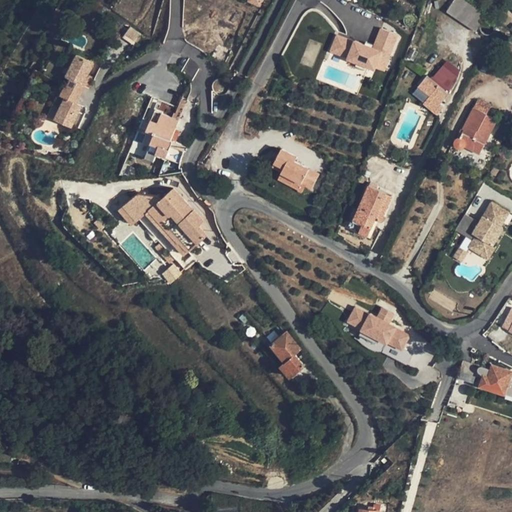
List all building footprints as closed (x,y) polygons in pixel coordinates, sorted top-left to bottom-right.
[(486,16),(463,0),(453,0),(447,11),(476,31),(479,27),(479,26),(480,24),(481,22),(482,22),(486,16)] [(125,37),(138,44),(144,33),(131,26),(125,37)] [(381,29),(373,50),(337,36),(330,52),(347,59),(346,60),(374,71),(375,68),(384,72),(398,36),(381,29)] [(63,75),(67,77),(78,56),(75,54),(63,75)] [(96,65),(78,56),(67,77),(71,80),(84,86),(96,65)] [(448,89),(464,70),(449,58),(434,77),(448,89)] [(431,98),(440,106),(449,96),(428,78),(419,87),(431,98)] [(84,86),(71,80),(67,87),(80,94),(84,86)] [(60,94),(65,96),(76,102),(80,94),(67,87),(64,85),(60,94)] [(82,105),(76,102),(65,96),(59,106),(53,118),(70,127),(82,105)] [(437,110),(440,106),(431,98),(428,102),(437,110)] [(171,140),(175,129),(187,100),(183,99),(174,119),(162,114),(163,112),(156,110),(147,130),(155,134),(145,158),(154,162),(157,157),(165,161),(174,141),(171,140)] [(478,100),(474,108),(486,115),(491,107),(478,100)] [(45,114),(53,118),(59,106),(52,102),(45,114)] [(497,121),(486,115),(474,108),(462,129),(464,130),(461,137),(459,138),(457,139),(456,140),(455,144),(456,147),(459,149),(462,149),(465,147),(479,155),(497,121)] [(181,131),(175,129),(171,140),(174,141),(176,142),(181,131)] [(282,150),(275,163),(284,168),(281,173),(302,184),(312,189),(319,175),(295,162),(297,158),(282,150)] [(272,168),(281,173),(284,168),(275,163),(272,168)] [(298,190),(302,184),(281,173),(278,179),(298,190)] [(392,196),(369,185),(359,209),(357,208),(348,226),(368,236),(377,217),(382,219),(392,196)] [(140,218),(185,270),(196,261),(189,252),(207,236),(199,227),(202,223),(173,190),(161,200),(157,196),(138,194),(118,211),(131,225),(140,218)] [(472,246),(491,257),(498,245),(496,244),(506,227),(503,226),(511,212),(494,201),(482,222),(467,213),(457,229),(476,240),(472,246)] [(462,261),(468,250),(461,246),(455,257),(462,261)] [(173,264),(162,274),(171,284),(182,274),(173,264)] [(373,313),(358,305),(350,320),(364,328),(364,329),(390,342),(390,341),(405,349),(413,333),(399,326),(399,325),(373,311),(373,313)] [(511,327),(511,307),(503,326),(511,330),(511,327)] [(264,337),(270,344),(286,331),(280,323),(264,337)] [(294,354),(300,348),(286,331),(270,344),(284,361),(280,366),(289,376),(303,364),(294,354)] [(309,359),(300,348),(294,354),(303,364),(309,359)] [(476,380),(480,366),(465,361),(460,375),(476,380)] [(511,374),(511,371),(494,366),(490,376),(485,375),(481,386),(506,393),(511,374)] [(12,449),(0,445),(0,462),(7,465),(12,449)]
